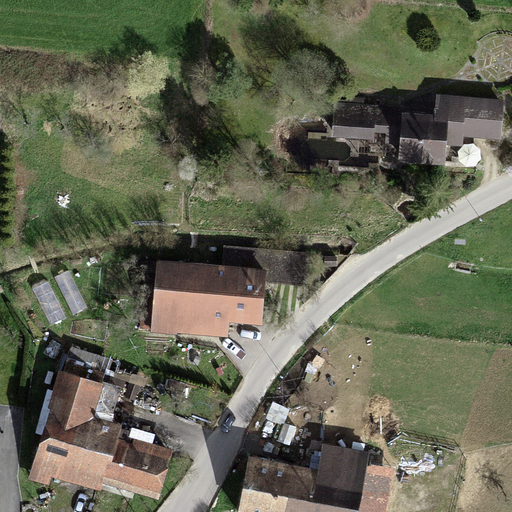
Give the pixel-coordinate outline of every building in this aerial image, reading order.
[(436,116),(402,113),(399,159),(443,163),(445,143),(461,144),(462,134),(499,137),(503,101),(438,95),(436,116)] [(332,129),(385,132),(387,107),(333,105),(332,129)] [(262,266),(153,261),(149,329),(221,333),(222,320),(259,322),(262,266)] [(53,371),(31,470),(97,485),(99,475),(107,436),(111,420),(85,414),(92,379),(53,371)] [(21,411),(0,408),(0,466),(16,468),(21,411)] [(107,436),(99,475),(156,487),(165,448),(107,436)] [(245,460),(237,511),(371,511),(376,484),(356,482),(361,451),(320,446),(316,470),(245,460)]
